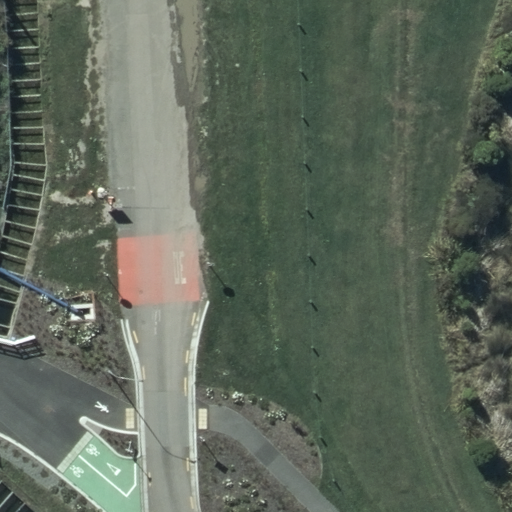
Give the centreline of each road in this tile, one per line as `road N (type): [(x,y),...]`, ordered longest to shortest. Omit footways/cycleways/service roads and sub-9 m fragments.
road 1 (track): [(388,0),(402,324),(417,433),(471,511)]
road 2 (unclassified): [(149,0),(174,511)]
